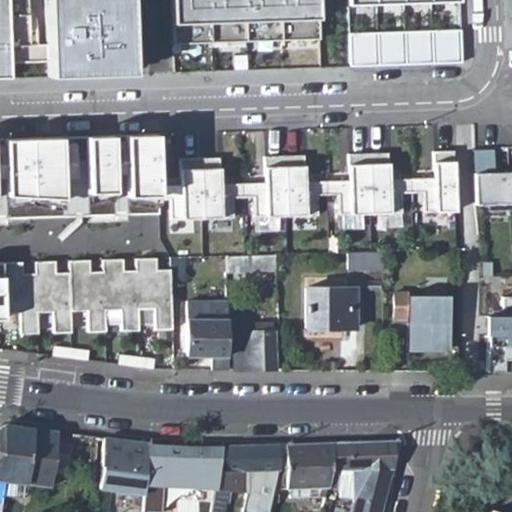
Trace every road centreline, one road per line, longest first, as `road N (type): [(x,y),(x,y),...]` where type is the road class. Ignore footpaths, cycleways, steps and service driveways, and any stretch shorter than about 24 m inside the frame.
road 1 (residential): [(0,110),(463,96),(490,68),(490,0)]
road 2 (residential): [(0,385),(162,408),(434,413)]
